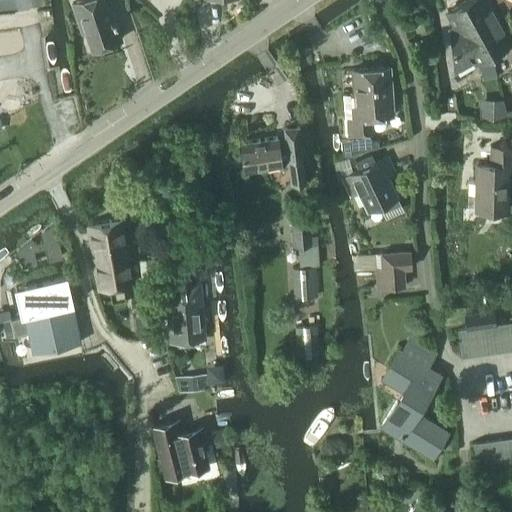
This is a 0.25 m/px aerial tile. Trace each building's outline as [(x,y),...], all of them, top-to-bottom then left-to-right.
[(109,8),(106,0),(75,0),(72,1),(80,23),(83,21),(93,49),(121,39),(111,8),(109,8)] [(489,63),(493,60),(505,54),(507,49),(504,45),(510,42),(487,0),(466,0),(448,10),(456,26),(451,29),(455,70),(475,59),(476,61),(481,58),(483,62),(489,63)] [(511,0),(496,0),(507,11),(511,0)] [(352,137),(341,137),(342,155),(373,146),(372,131),(371,116),(393,114),(390,66),(353,68),(355,92),(343,93),(346,133),(351,133),(352,137)] [(504,99),(477,99),(477,118),(503,119),(504,99)] [(307,182),(300,126),(285,128),(287,137),(278,138),(278,135),(240,140),(244,170),(281,165),(281,168),(289,167),(291,184),(307,182)] [(511,166),(511,147),(491,147),(490,164),(477,164),(476,209),(510,210),(511,167),(511,166)] [(398,196),(388,175),(395,172),(387,156),(342,177),(351,195),(358,192),(367,210),(398,196)] [(309,214),(291,215),(293,245),(299,245),(300,266),(312,266),(315,266),(320,266),(319,234),(310,234),(309,214)] [(99,290),(135,282),(122,215),(87,224),(99,290)] [(32,239),(17,250),(25,265),(37,262),(34,249),(45,247),(48,259),(62,256),(54,223),(42,232),(44,241),(33,243),(32,239)] [(403,267),(411,267),(410,251),(382,253),(383,268),(403,267)] [(300,266),(293,267),(294,297),(314,295),(312,266),(300,266)] [(405,285),(403,267),(383,268),(377,268),(379,286),(405,285)] [(65,270),(17,281),(25,315),(73,304),(65,270)] [(166,306),(203,303),(201,280),(164,284),(166,306)] [(203,303),(166,306),(170,341),(206,338),(203,303)] [(25,315),(3,321),(7,336),(28,331),(33,352),(46,349),(82,341),(73,304),(25,315)] [(494,308),(463,312),(465,328),(472,327),(484,325),(496,323),(494,308)] [(501,350),(511,348),(511,334),(510,321),(497,323),(501,350)] [(488,352),(501,350),(497,323),(496,323),(484,325),(488,352)] [(317,324),(295,325),(297,355),(319,354),(317,324)] [(475,354),(488,352),(484,325),(472,327),(475,354)] [(462,356),(475,354),(472,327),(465,328),(458,329),(462,356)] [(418,412),(441,373),(399,348),(380,378),(401,390),(380,425),(432,457),(448,430),(418,412)] [(181,390),(207,388),(205,373),(177,376),(181,390)] [(166,476),(186,471),(209,466),(199,427),(178,432),(175,419),(153,424),(166,476)] [(217,448),(228,446),(226,432),(214,434),(217,448)] [(504,465),(511,464),(511,436),(500,438),(504,465)] [(491,467),(504,465),(500,438),(487,440),(491,467)] [(478,469),(491,467),(487,440),(474,442),(478,469)] [(425,511),(430,505),(419,498),(410,511),(425,511)]
